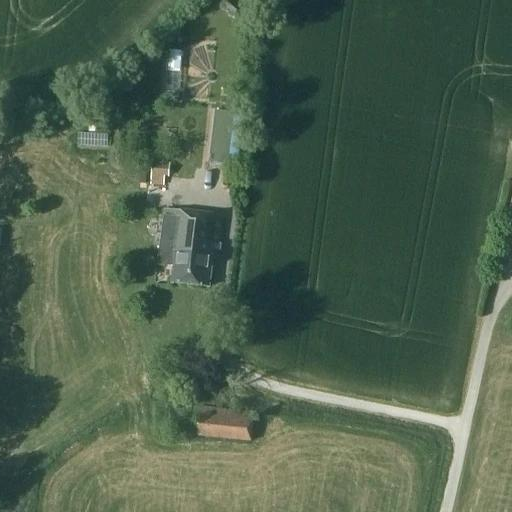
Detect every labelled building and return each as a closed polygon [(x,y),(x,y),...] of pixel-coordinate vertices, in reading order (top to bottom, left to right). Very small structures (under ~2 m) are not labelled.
[(187,74),(188,50),(173,50),(172,97),(184,97),(184,93),(212,93),(212,82),(203,82),(203,74),(187,74)] [(205,163),(238,167),(244,115),(211,111),(205,163)] [(152,177),(169,178),(170,164),(153,163),(152,177)] [(212,262),(218,262),(223,218),(164,211),(157,267),(174,269),(172,285),(209,290),(212,262)] [(198,436),(251,442),(254,415),(201,409),(198,436)]
